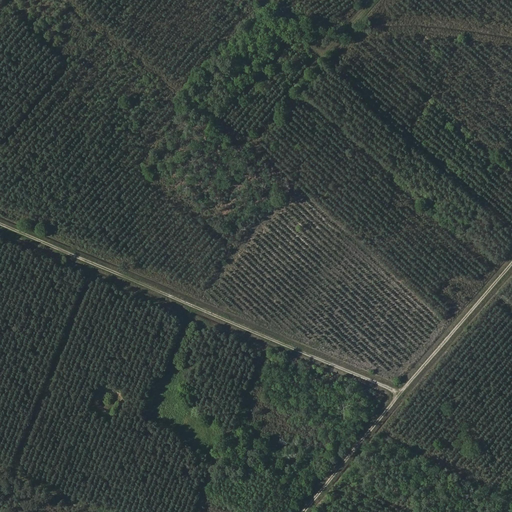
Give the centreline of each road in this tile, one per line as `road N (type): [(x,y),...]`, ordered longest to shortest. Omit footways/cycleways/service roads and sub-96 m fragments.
road 1 (track): [(0,224),(406,395)]
road 2 (track): [(308,511),(511,270)]
